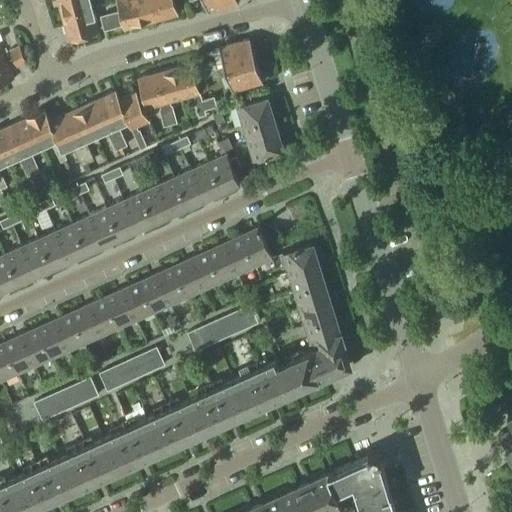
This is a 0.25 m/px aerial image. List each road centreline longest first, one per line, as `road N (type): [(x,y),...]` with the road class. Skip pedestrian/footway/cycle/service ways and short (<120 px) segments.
road 1 (residential): [(350,156),(0,312)]
road 2 (residential): [(128,511),(420,381)]
road 3 (residential): [(50,79),(303,3)]
road 4 (residential): [(420,381),(350,156)]
road 5 (residential): [(350,156),(303,3)]
road 6 (residential): [(459,511),(420,381)]
